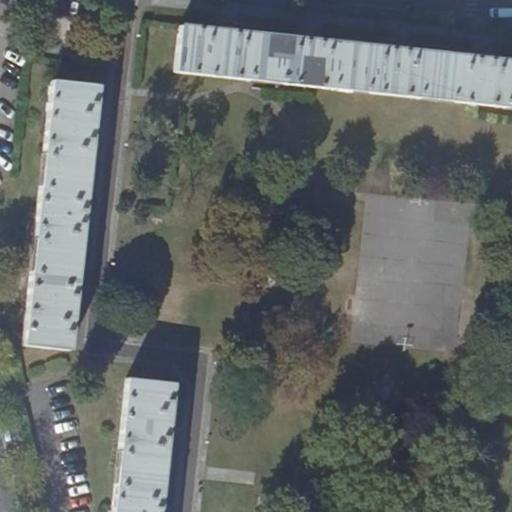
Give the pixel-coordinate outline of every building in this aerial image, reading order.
[(175,70),(404,96),(405,49),(181,24),(175,70)] [(511,60),(405,49),(404,96),(511,107),(511,60)] [(51,78),(23,344),(68,350),(96,83),(51,78)] [(126,377),(113,501),(160,501),(172,382),(126,377)] [(158,511),(160,501),(113,501),(111,511),(158,511)]
